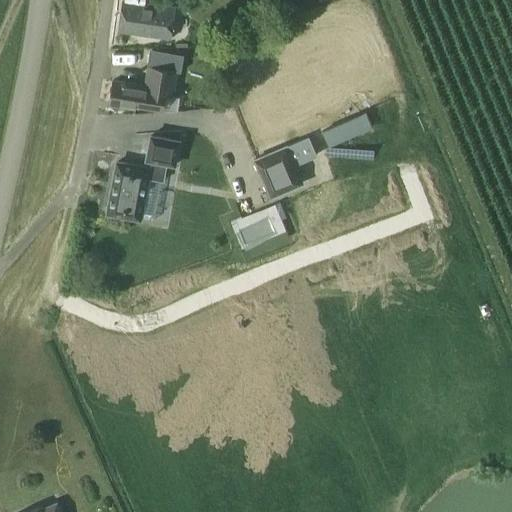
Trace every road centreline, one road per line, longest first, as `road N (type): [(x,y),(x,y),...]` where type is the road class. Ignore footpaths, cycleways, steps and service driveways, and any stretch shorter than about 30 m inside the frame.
road 1 (residential): [(0,265),(77,180),(107,0)]
road 2 (unclassified): [(0,202),(41,0)]
